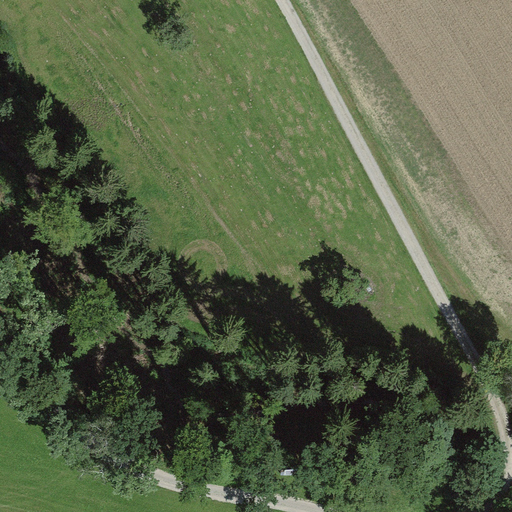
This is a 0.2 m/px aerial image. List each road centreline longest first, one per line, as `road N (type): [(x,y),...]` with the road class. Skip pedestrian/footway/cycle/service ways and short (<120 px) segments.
road 1 (track): [(283,0),(504,431),(506,476),(491,511)]
road 2 (track): [(0,348),(106,452),(198,493),(304,511)]
